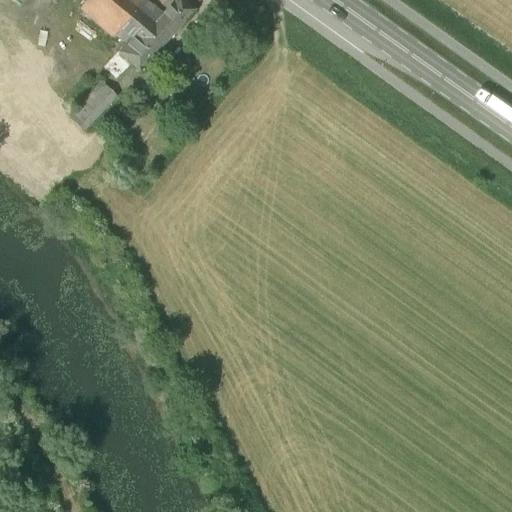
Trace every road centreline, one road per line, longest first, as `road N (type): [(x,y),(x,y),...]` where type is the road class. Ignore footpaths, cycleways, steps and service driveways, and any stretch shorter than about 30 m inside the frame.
road 1 (primary): [(511,127),(332,0)]
road 2 (track): [(0,395),(66,511)]
